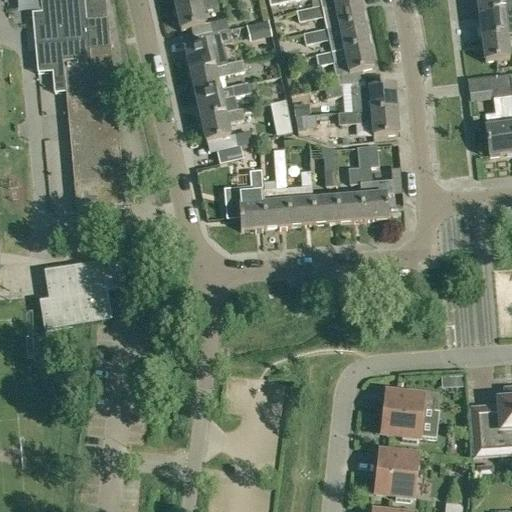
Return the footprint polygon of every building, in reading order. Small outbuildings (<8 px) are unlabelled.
[(43,0),(45,15),(33,16),(39,76),(53,75),(55,95),(66,95),(77,215),(125,211),(109,21),(106,21),(83,23),(80,0),(43,0)] [(104,0),(80,0),(83,23),(106,21),(104,0)] [(173,0),(176,10),(212,2),(211,0),(173,0)] [(358,3),(357,0),(268,0),(270,10),(319,0),(321,11),(358,3)] [(511,0),(476,0),(479,18),(504,15),(511,13),(511,0)] [(203,39),(228,33),(226,23),(205,27),(202,14),(218,10),(216,1),(212,2),(176,10),(181,33),(200,29),(203,39)] [(323,19),(326,34),(363,26),(358,3),(321,11),(296,16),(298,24),(323,19)] [(482,42),(507,38),(505,25),(511,24),(511,13),(504,15),(479,18),(482,42)] [(268,24),(248,28),(246,29),(250,44),(271,39),(268,24)] [(368,49),(363,26),(326,34),(305,38),(307,47),(328,43),(331,56),(368,49)] [(230,43),(228,33),(203,39),(193,41),(193,42),(195,41),(197,50),(185,52),(191,77),(226,69),(222,48),(231,46),(230,43)] [(510,61),(507,38),(482,42),(485,65),(510,61)] [(368,49),(331,56),(316,59),(318,68),(333,65),(336,79),(338,79),(340,89),(346,87),(365,85),(363,74),(373,72),(368,49)] [(242,65),(226,69),(191,77),(196,99),(220,94),(217,81),(244,75),(242,65)] [(477,81),(467,83),(469,97),(479,95),(492,94),(493,102),(498,102),(502,128),(486,131),(485,131),(489,161),(507,158),(511,157),(511,108),(511,100),(508,78),(477,81)] [(255,86),(247,88),(248,93),(249,96),(257,94),(255,86)] [(234,101),(249,97),(249,96),(248,93),(247,88),(220,94),(196,99),(201,122),(237,114),(234,101)] [(350,91),(352,116),(396,112),(394,88),(377,89),(366,90),(350,91)] [(341,99),(339,89),(324,93),(326,102),(341,99)] [(311,96),(292,99),(294,119),(309,118),(308,106),(312,105),(311,96)] [(284,137),(290,136),(284,105),(270,108),(276,139),(284,137)] [(398,138),(396,112),(352,116),(338,117),(338,129),(370,127),(371,140),(389,138),(398,138)] [(217,143),(219,153),(240,148),(253,145),(251,134),(230,138),(227,126),(243,122),(241,113),(237,114),(201,122),(206,146),(217,143)] [(264,207),(266,232),(291,230),(289,205),(285,147),(278,148),(278,154),(273,154),(276,194),(263,195),(264,207)] [(219,153),(216,154),(219,167),(243,162),(240,148),(219,153)] [(358,151),(360,172),(361,188),(362,199),(364,224),(388,222),(386,199),(392,198),(391,184),(383,185),(369,187),(368,171),(378,170),(376,150),(368,151),(358,151)] [(349,189),(361,188),(360,172),(348,173),(349,189)] [(324,174),(325,190),(336,190),(335,173),(324,174)] [(299,175),(300,193),(312,192),(311,175),(299,175)] [(340,226),(364,224),(362,199),(338,201),(340,226)] [(315,228),(340,226),(338,201),(313,203),(315,228)] [(291,230),(315,228),(313,203),(289,205),(291,230)] [(240,234),(266,232),(264,207),(238,209),(240,234)] [(111,323),(107,294),(126,291),(121,262),(44,274),(48,303),(39,304),(43,334),(111,323)] [(464,378),(441,380),(442,391),(464,389),(464,378)] [(386,394),(384,416),(382,436),(402,438),(402,443),(417,444),(417,440),(420,440),(423,413),(434,414),(435,400),(424,398),(386,394)] [(486,432),(474,433),(476,459),(511,456),(511,441),(511,440),(511,402),(508,403),(506,403),(498,404),(499,411),(485,412),(486,432)] [(418,458),(382,454),(380,454),(375,496),(396,498),(395,502),(410,504),(411,500),(413,500),(418,458)] [(490,469),(492,469),(476,470),(479,470),(480,478),(477,478),(477,479),(493,478),(493,477),(491,477),(490,469)]
